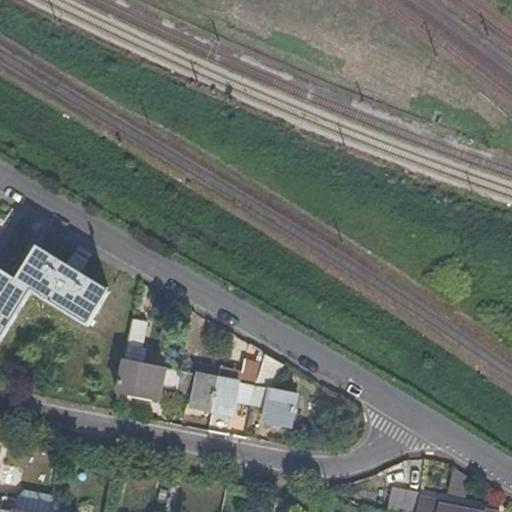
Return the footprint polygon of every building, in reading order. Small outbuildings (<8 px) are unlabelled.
[(111,293),(38,249),(18,281),(0,269),(0,342),(33,291),(90,326),(111,293)] [(174,389),(179,390),(182,373),(140,364),(148,323),(134,320),(119,394),(161,402),(163,392),(164,387),(174,389)] [(275,392),(280,366),(262,355),(258,377),(253,405),(267,408),(265,423),(293,428),(299,396),(275,392)] [(192,408),(213,413),(222,369),(185,361),(182,373),(179,390),(195,393),(192,408)] [(236,402),(253,405),(258,377),(222,369),(213,413),(233,417),(236,402)] [(394,489),(389,511),(477,511),(420,500),(421,495),(394,489)] [(50,511),(52,504),(36,501),(33,511),(16,511),(18,501),(5,498),(1,511),(50,511)]
